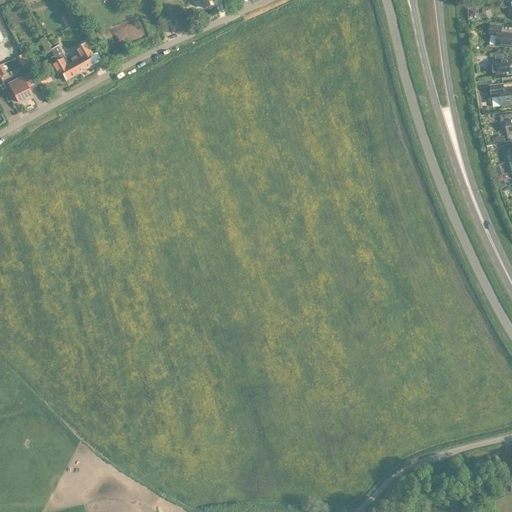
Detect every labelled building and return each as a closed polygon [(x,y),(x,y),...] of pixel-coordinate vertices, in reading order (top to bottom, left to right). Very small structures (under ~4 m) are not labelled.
[(511,0),(504,0),(499,1),(500,4),(508,2),(509,5),(511,10),(511,9),(511,0)] [(65,18),(69,25),(77,21),(73,14),(65,18)] [(494,45),(511,47),(511,32),(500,31),(501,26),(489,24),(488,35),(495,36),(494,45)] [(110,36),(105,26),(93,32),(98,42),(110,36)] [(70,59),(71,61),(78,72),(91,65),(87,56),(90,55),(84,43),(73,48),(77,55),(70,59)] [(49,49),(53,56),(55,60),(62,56),(56,45),(49,49)] [(506,53),(491,53),(492,59),(489,60),(491,78),(511,75),(511,58),(506,59),(506,53)] [(62,56),(55,60),(53,56),(45,60),(51,70),(53,69),(56,73),(59,72),(64,80),(78,72),(71,61),(66,63),(62,56)] [(18,77),(7,83),(14,96),(17,101),(30,95),(27,89),(33,86),(23,66),(21,67),(16,70),(19,76),(18,77)] [(45,71),(36,76),(41,86),(51,81),(45,71)] [(499,96),(500,106),(511,104),(511,88),(502,90),(501,84),(489,85),(490,97),(499,96)] [(511,133),(511,113),(499,115),(499,121),(504,120),(506,134),(511,133)] [(508,154),(510,160),(511,159),(511,141),(502,145),(505,155),(508,154)] [(511,481),(501,482),(501,492),(511,491),(511,481)]
